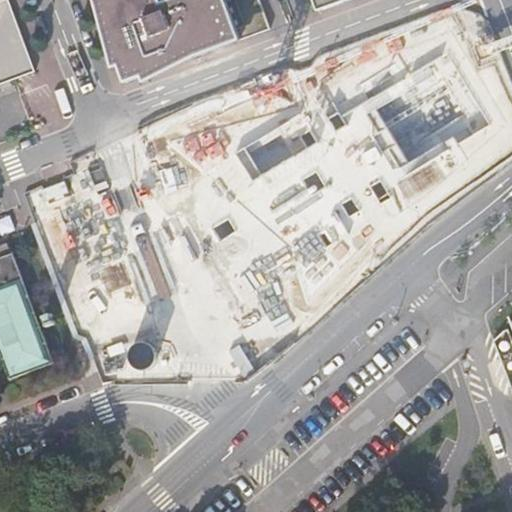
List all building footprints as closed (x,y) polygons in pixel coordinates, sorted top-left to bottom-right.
[(0,0),(0,81),(31,70),(6,0),(0,0)] [(129,64),(131,63),(142,68),(145,76),(241,39),(226,0),(97,0),(123,66),(129,64)] [(226,0),(241,39),(271,28),(260,0),(226,0)] [(315,0),(319,11),(348,0),(315,0)] [(449,21),(170,192),(241,332),(380,228),(420,201),(508,125),(449,21)] [(129,82),(145,76),(142,68),(131,63),(129,64),(123,66),(129,82)] [(68,210),(34,222),(46,256),(80,244),(68,210)] [(10,239),(0,242),(0,253),(13,249),(10,239)] [(59,328),(55,316),(41,322),(13,249),(0,253),(0,370),(1,372),(7,370),(12,383),(58,365),(45,334),(59,328)]
